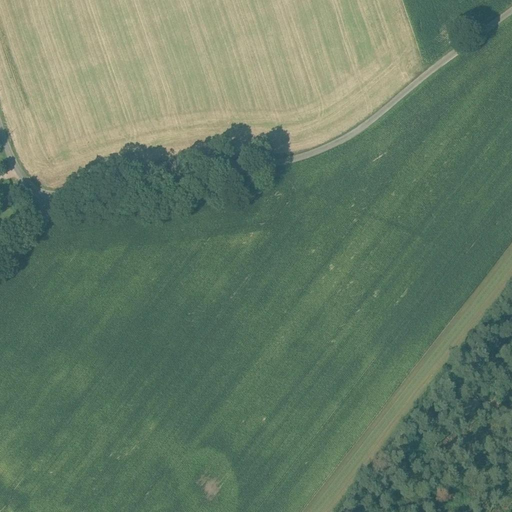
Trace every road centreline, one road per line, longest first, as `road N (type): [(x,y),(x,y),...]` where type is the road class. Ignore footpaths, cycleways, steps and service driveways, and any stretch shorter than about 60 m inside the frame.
road 1 (unclassified): [(54,208),(123,174),(191,163),(275,163),(331,145),(511,10)]
road 2 (track): [(344,511),(511,296)]
